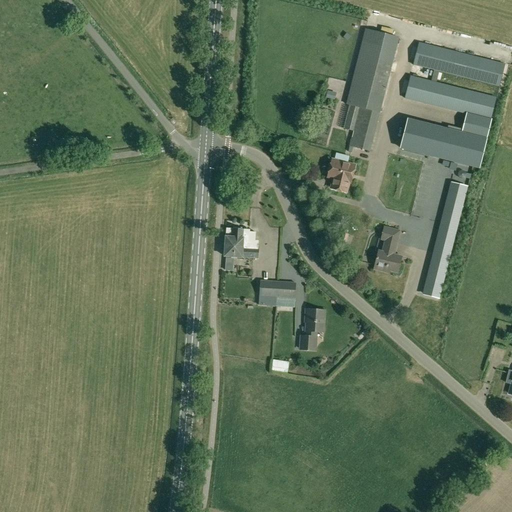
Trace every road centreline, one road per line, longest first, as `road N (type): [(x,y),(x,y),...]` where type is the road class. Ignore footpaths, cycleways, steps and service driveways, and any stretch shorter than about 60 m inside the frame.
road 1 (unclassified): [(511,437),(318,266),(261,159),(207,148)]
road 2 (secondary): [(174,511),(207,148)]
road 3 (unclassified): [(182,146),(65,0)]
road 4 (residential): [(0,174),(182,146)]
road 5 (secondary): [(207,148),(217,0)]
